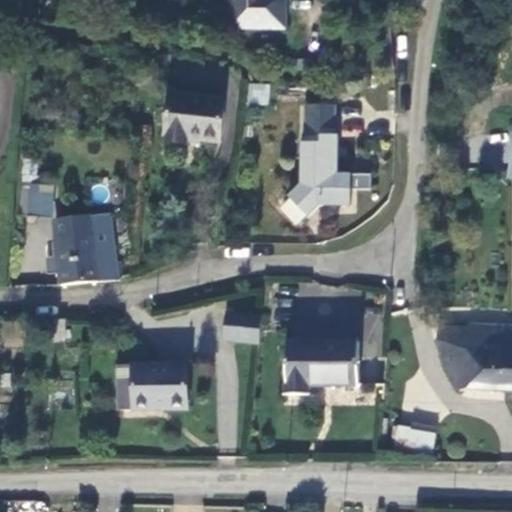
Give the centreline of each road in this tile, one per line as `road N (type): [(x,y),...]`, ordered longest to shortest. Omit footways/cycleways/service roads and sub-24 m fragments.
road 1 (residential): [(434,0),(415,178),(401,225),(382,249),(356,260),(236,266),(121,294),(0,298)]
road 2 (tertiary): [(85,482),(376,484)]
road 3 (track): [(382,249),(417,313),(436,385),(511,440)]
road 4 (tertiary): [(376,484),(511,487)]
